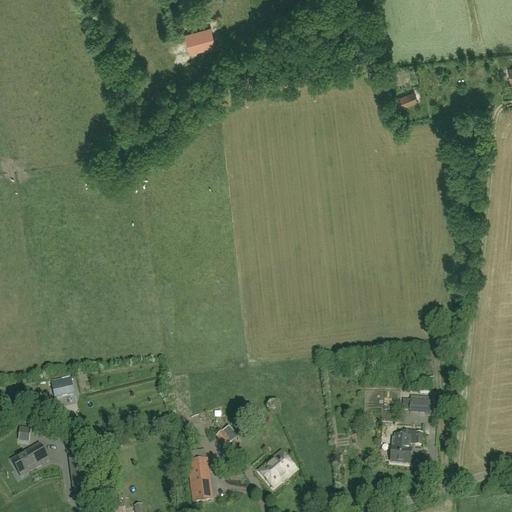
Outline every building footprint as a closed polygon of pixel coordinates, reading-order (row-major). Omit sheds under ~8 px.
[(215,46),(210,27),(185,34),(190,53),(215,46)] [(414,92),(398,98),(402,108),(417,101),(414,92)] [(160,117),(170,109),(166,104),(156,112),(160,117)] [(71,380),(52,385),(55,398),(74,394),(71,380)] [(389,381),(389,387),(365,387),(364,403),(398,403),(398,381),(389,381)] [(232,443),(223,432),(217,437),(226,448),(232,443)] [(403,437),(396,436),(395,449),(393,449),(391,463),(410,465),(412,451),(410,450),(410,444),(415,445),(415,446),(422,447),(423,434),(416,434),(410,433),(403,432),(403,437)] [(12,461),(21,478),(49,461),(40,445),(12,461)] [(268,465),(259,472),(273,489),(282,482),(279,479),(285,474),(287,477),(296,470),(282,453),(272,461),(273,461),(268,465)] [(89,491),(85,457),(70,459),(74,493),(89,491)] [(213,501),(208,461),(188,463),(193,503),(213,501)] [(118,488),(109,489),(112,507),(121,505),(118,488)]
